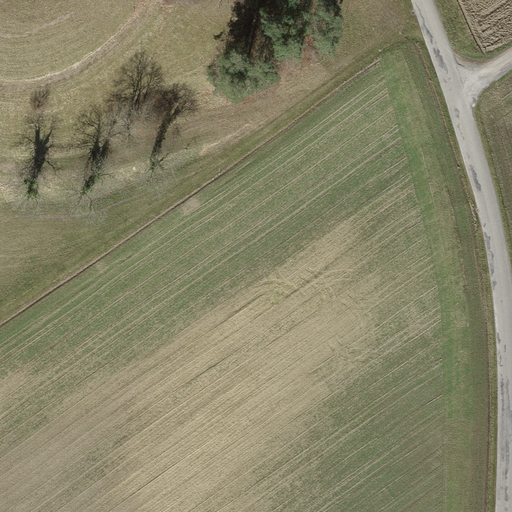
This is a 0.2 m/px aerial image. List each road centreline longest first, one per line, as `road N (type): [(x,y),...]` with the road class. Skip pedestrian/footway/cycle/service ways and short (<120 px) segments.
road 1 (track): [(433,26),(384,38),(0,300)]
road 2 (unclassified): [(458,92),(507,300),(511,422)]
